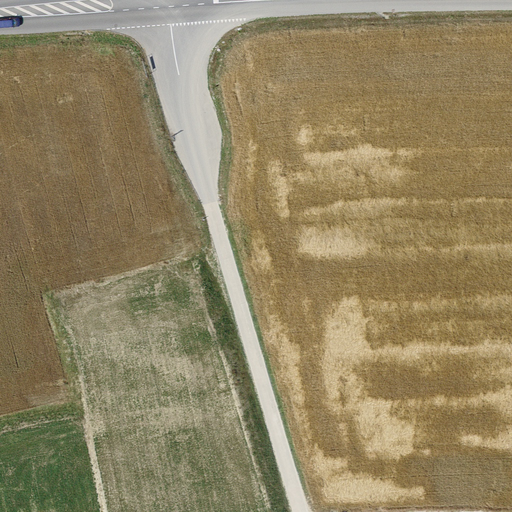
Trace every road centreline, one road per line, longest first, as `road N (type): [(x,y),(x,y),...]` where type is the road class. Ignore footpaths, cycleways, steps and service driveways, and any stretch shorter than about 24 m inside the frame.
road 1 (track): [(299,511),(187,126),(159,0)]
road 2 (secondary): [(0,13),(162,0)]
